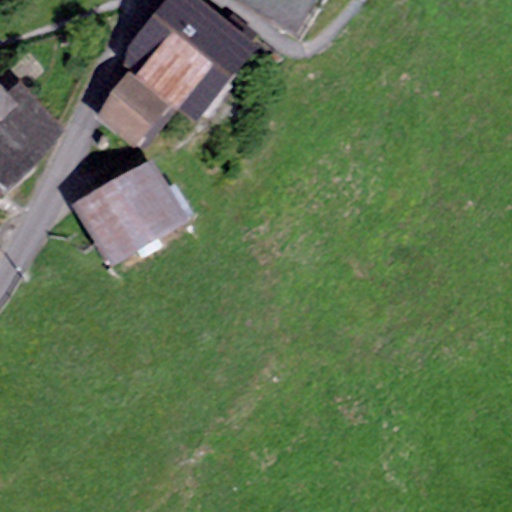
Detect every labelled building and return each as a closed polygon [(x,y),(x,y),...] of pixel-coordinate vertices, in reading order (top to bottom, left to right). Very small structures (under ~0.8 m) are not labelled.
[(185,0),(181,0),(127,67),(133,72),(131,75),(173,108),(187,120),(252,39),(230,22),(223,30),(185,0)] [(303,0),(236,0),(284,30),(303,0)] [(173,108),(131,75),(129,84),(103,115),(142,146),(173,108)] [(0,183),(53,135),(20,97),(10,106),(2,97),(0,98),(0,183)] [(148,175),(87,209),(115,258),(188,216),(174,192),(162,199),(148,175)]
